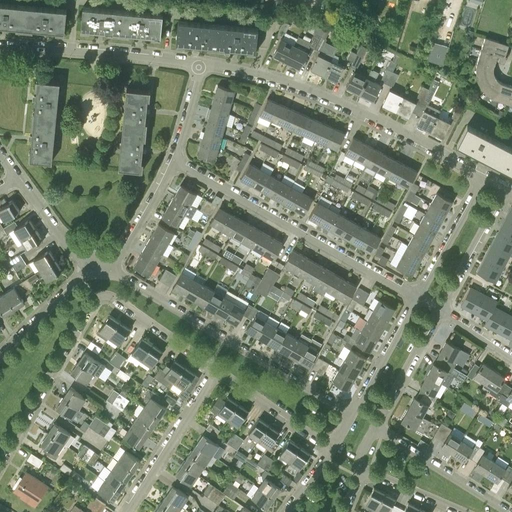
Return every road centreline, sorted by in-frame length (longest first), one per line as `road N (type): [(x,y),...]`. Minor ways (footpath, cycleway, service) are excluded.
road 1 (residential): [(0,464),(100,296),(214,368)]
road 2 (residential): [(480,177),(345,103),(262,73),(199,65)]
road 3 (residential): [(350,419),(110,271)]
road 4 (residential): [(414,300),(175,162)]
road 5 (residential): [(199,65),(0,48)]
road 6 (residential): [(214,368),(124,511)]
road 7 (residential): [(503,511),(374,430)]
road 8 (residential): [(214,368),(329,450)]
road 9 (residential): [(440,313),(508,191)]
road 10 (residential): [(480,177),(414,300)]
road 11 (residential): [(414,300),(350,419)]
road 12 (residential): [(374,430),(440,313)]
road 13 (residential): [(110,271),(175,162)]
road 14 (residential): [(89,266),(0,355)]
